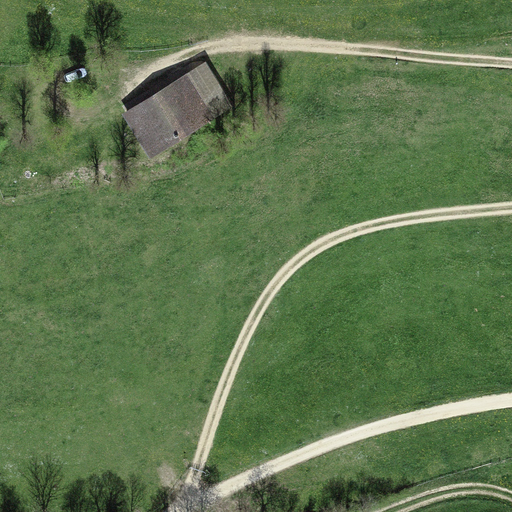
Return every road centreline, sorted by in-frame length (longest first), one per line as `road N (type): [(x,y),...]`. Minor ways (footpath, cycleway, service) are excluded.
road 1 (track): [(511,208),(348,233),(283,276),(240,353),(186,508)]
road 2 (track): [(118,96),(154,63),(208,39),(511,65)]
road 3 (track): [(179,511),(374,430),(511,400)]
road 4 (track): [(381,511),(434,491),(478,488),(511,498)]
